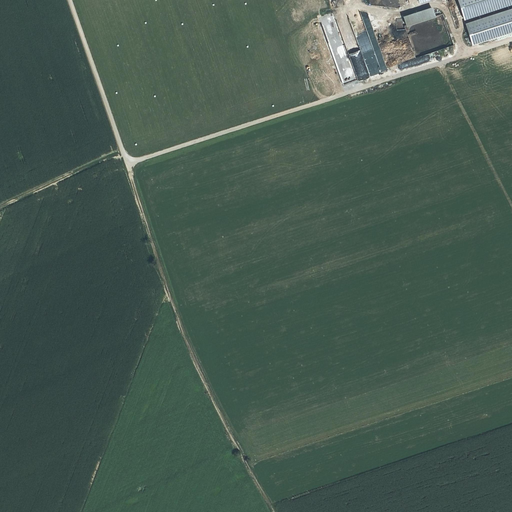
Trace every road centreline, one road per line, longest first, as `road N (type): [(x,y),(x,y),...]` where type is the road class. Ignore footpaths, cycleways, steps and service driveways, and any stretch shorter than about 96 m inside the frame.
road 1 (track): [(125,160),(511,41)]
road 2 (track): [(275,511),(189,343),(125,160)]
road 3 (track): [(125,160),(70,0)]
road 4 (track): [(0,203),(120,146)]
